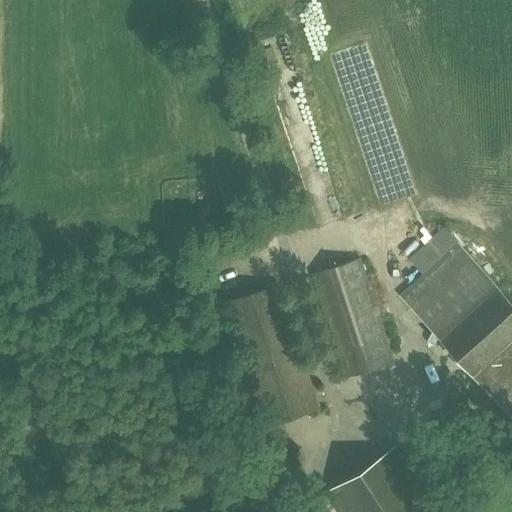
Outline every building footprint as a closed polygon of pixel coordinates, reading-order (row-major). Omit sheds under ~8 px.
[(421,259),(433,264),(441,245),(429,240),(421,259)] [(407,303),(441,339),(474,377),(511,418),(511,299),(499,285),(498,285),(467,249),(407,303)] [(394,361),(361,258),(314,273),(348,376),(394,361)] [(321,408),(281,284),(227,301),(268,425),(321,408)] [(52,436),(52,425),(13,427),(14,448),(37,447),(37,437),(52,436)] [(435,511),(396,449),(328,492),(341,511),(435,511)]
